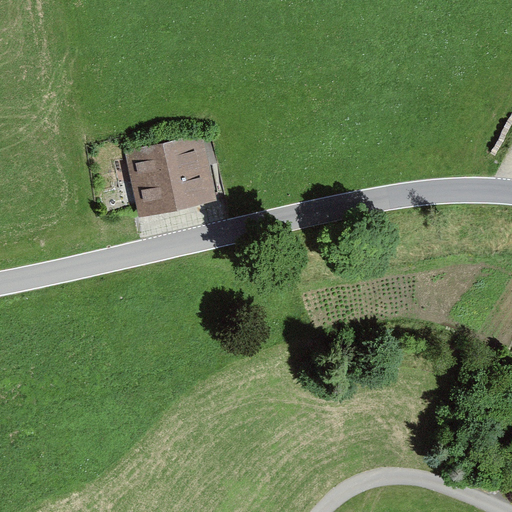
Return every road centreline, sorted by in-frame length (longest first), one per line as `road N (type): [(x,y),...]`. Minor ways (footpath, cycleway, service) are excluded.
road 1 (secondary): [(511,191),(387,197),(0,282)]
road 2 (unclassified): [(500,511),(398,480),(368,483),(326,511)]
